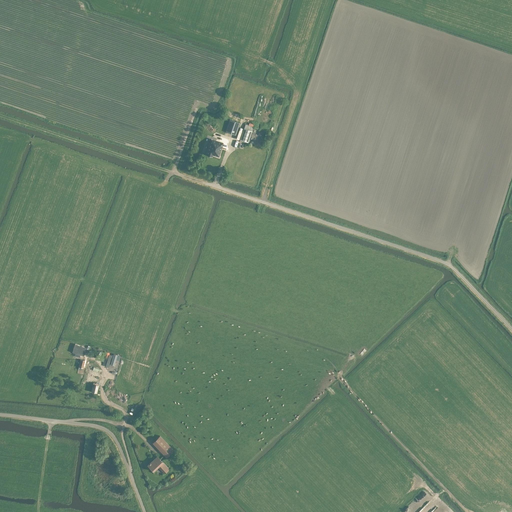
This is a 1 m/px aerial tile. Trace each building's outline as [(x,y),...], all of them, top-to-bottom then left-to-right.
[(229,119),(225,131),(235,135),(239,122),(229,119)] [(244,128),(240,139),(248,142),(250,136),(251,132),(252,130),(251,130),(244,128)] [(211,139),(206,154),(212,156),(213,154),(219,156),(223,142),(217,141),(211,139)] [(86,347),(75,343),(72,352),(75,353),(80,354),(84,356),(86,347)] [(113,353),(110,364),(114,365),(116,359),(118,359),(119,355),(117,354),(113,353)] [(88,369),(84,387),(92,389),(91,391),(97,392),(99,383),(98,383),(100,376),(101,372),(97,371),(93,370),(88,369)] [(152,442),(166,457),(174,450),(160,435),(152,442)] [(153,470),(157,466),(164,473),(169,468),(163,462),(163,461),(158,455),(147,465),(153,470)]
